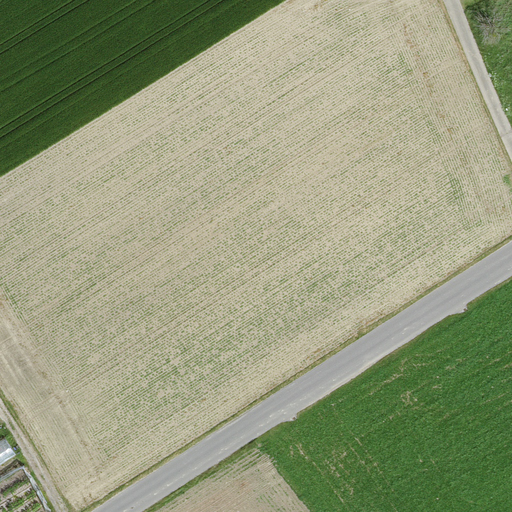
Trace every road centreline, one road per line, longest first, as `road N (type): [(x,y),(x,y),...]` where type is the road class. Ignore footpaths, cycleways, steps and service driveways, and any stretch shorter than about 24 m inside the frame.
road 1 (unclassified): [(112,511),(511,251)]
road 2 (residential): [(453,0),(511,137)]
